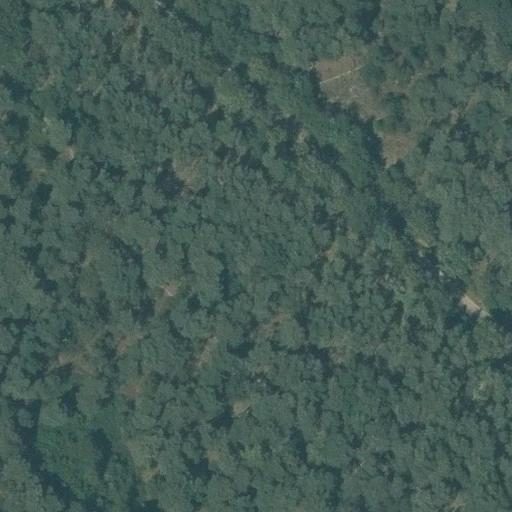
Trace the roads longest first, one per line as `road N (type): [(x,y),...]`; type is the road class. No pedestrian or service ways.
road 1 (track): [(146,0),(511,338)]
road 2 (track): [(511,357),(363,502)]
